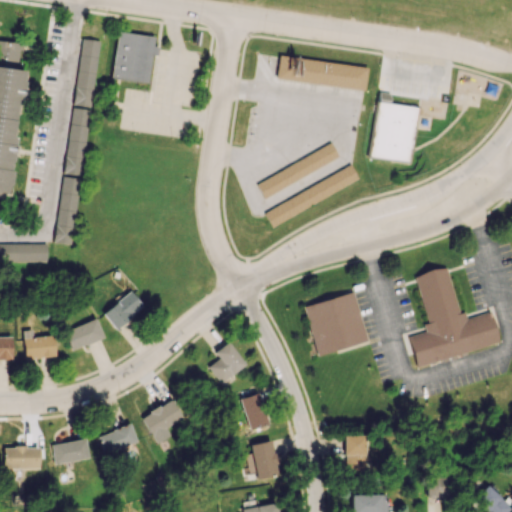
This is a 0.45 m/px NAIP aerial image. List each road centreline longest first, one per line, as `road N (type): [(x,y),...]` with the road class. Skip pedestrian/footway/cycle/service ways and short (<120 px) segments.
road 1 (residential): [(315,511),(304,424),(213,236),(211,184),(234,17)]
road 2 (residential): [(96,0),(510,65)]
road 3 (tertiary): [(282,260),(124,377),(83,396),(0,405)]
road 4 (tertiary): [(282,260),(431,225),(510,177)]
road 5 (tertiary): [(486,155),(410,204),(313,237),(282,260)]
